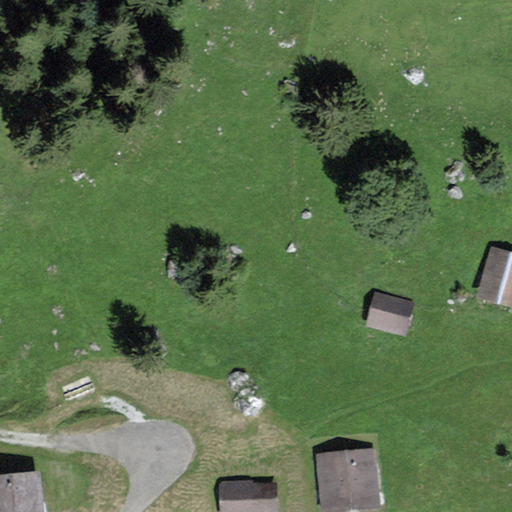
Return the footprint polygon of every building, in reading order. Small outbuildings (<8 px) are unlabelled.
[(511,308),(511,251),(492,246),(477,298),(511,308)] [(407,336),(415,302),(375,293),(367,327),(407,336)] [(366,511),(383,510),(377,449),(317,454),(322,511),(366,511)] [(0,511),(45,511),(41,472),(0,476),(0,511)] [(220,485),(220,511),(279,511),(279,483),(254,484),(254,480),(223,481),(220,485)]
